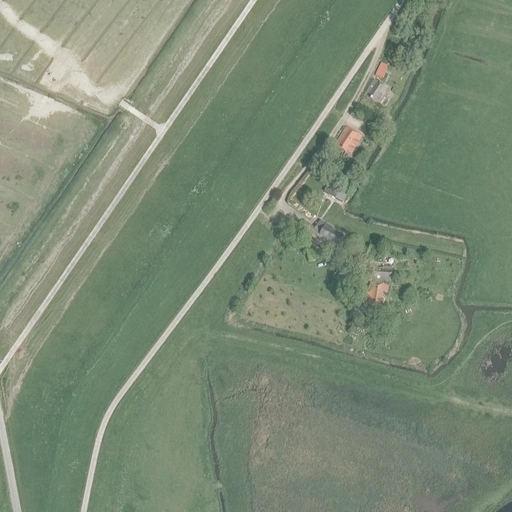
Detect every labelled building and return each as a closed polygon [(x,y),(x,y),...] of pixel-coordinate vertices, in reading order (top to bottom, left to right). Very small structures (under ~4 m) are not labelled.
[(386,67),(379,63),(373,76),(380,79),(386,67)] [(373,78),(363,95),(385,108),(395,91),(373,78)] [(360,138),(343,127),(334,143),(350,154),(360,138)] [(345,232),(322,218),(311,236),(334,250),(345,232)] [(373,284),(387,286),(389,270),(379,269),(379,271),(368,270),(367,282),(373,282),(373,284)] [(362,308),(377,310),(378,295),(384,295),(385,287),(364,285),(362,308)]
